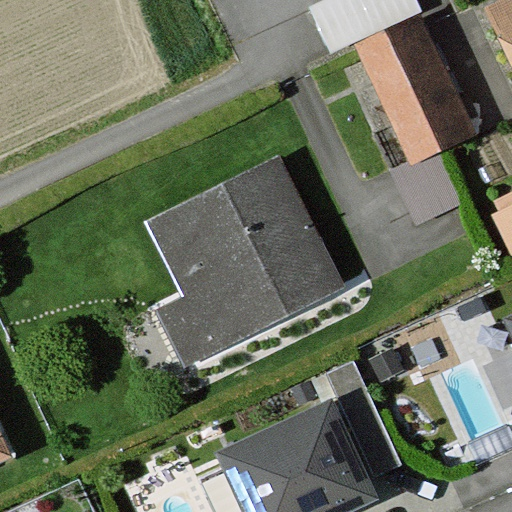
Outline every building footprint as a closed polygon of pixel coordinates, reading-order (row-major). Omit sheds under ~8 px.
[(475,133),(420,12),(358,41),(396,122),(378,131),(394,167),(475,133)] [(511,12),(495,20),(511,58),(511,12)] [(342,288),(280,160),(143,227),(205,355),(342,288)] [(511,209),(493,218),(511,263),(511,262),(511,209)] [(511,309),(503,314),(511,333),(511,309)] [(336,397),(217,446),(244,511),(345,511),(378,498),(336,397)] [(0,461),(15,455),(0,418),(0,461)]
